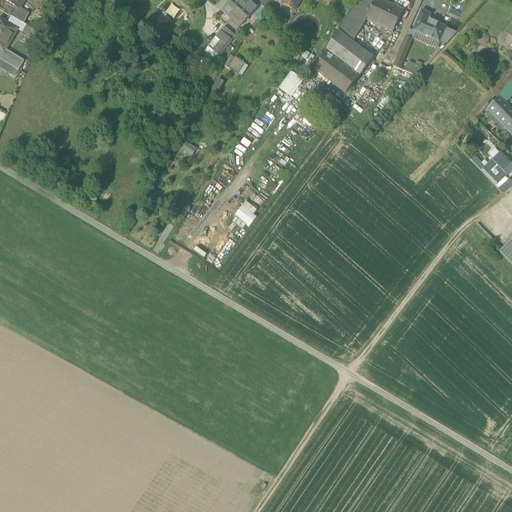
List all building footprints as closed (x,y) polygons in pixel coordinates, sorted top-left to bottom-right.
[(2,0),(16,8),(19,10),(20,8),(24,0),(2,0)] [(246,3),(243,0),(230,0),(221,10),(230,18),(236,11),(237,12),(246,3)] [(284,0),(283,3),(294,10),(299,0),(284,0)] [(356,0),(339,29),(349,35),(352,30),(367,6),(370,9),(374,0),(356,0)] [(365,20),(393,32),(403,10),(379,0),(374,0),(370,9),(365,20)] [(254,11),(246,3),(237,12),(236,11),(230,18),(239,27),(254,11)] [(365,20),(370,9),(367,6),(352,30),(349,35),(343,45),(347,48),(365,20)] [(29,14),(20,8),(19,10),(16,8),(11,17),(23,24),(29,14)] [(414,32),(416,32),(439,43),(445,28),(427,20),(430,14),(422,11),(413,31),(414,32)] [(0,50),(7,39),(11,41),(17,30),(0,20),(0,50)] [(511,22),(501,37),(505,41),(511,31),(511,22)] [(22,33),(34,41),(39,33),(26,26),(22,33)] [(225,27),(221,32),(232,41),(236,36),(225,27)] [(369,65),(347,48),(343,45),(349,35),(339,29),(325,52),(358,78),(369,65)] [(221,32),(216,38),(220,42),(227,47),(232,41),(221,32)] [(436,49),(439,43),(416,32),(413,38),(436,49)] [(397,60),(401,62),(411,39),(406,37),(397,60)] [(216,38),(211,43),(216,47),(220,42),(216,38)] [(5,51),(11,41),(7,39),(0,50),(4,52),(5,51)] [(213,51),(219,56),(227,47),(220,42),(216,47),(213,51)] [(4,52),(0,50),(0,59),(1,60),(15,69),(18,71),(23,62),(5,51),(4,52)] [(346,94),(358,78),(325,52),(314,70),(346,94)] [(232,55),(225,65),(242,76),(249,66),(232,55)] [(0,62),(0,68),(11,75),(15,69),(1,60),(0,62)] [(404,71),(418,77),(424,69),(420,68),(415,65),(408,62),(404,71)] [(293,98),(304,82),(290,71),(278,88),(293,98)] [(219,79),(211,91),(217,94),(224,82),(219,79)] [(511,80),(498,97),(504,104),(511,94),(511,80)] [(487,109),(489,111),(505,127),(511,134),(511,111),(504,104),(498,97),(487,109)] [(503,129),(505,127),(489,111),(487,113),(491,117),(490,119),(495,124),(496,122),(503,129)] [(186,145),(184,153),(194,155),(196,148),(186,145)] [(497,186),(511,171),(511,165),(500,152),(485,167),(482,170),(497,186)] [(481,171),(482,170),(485,167),(476,157),(471,161),(481,171)] [(497,186),(482,170),(481,171),(496,187),(497,186)] [(511,185),(507,180),(498,189),(503,194),(511,186),(511,185)] [(511,265),(511,239),(498,252),(511,265)]
